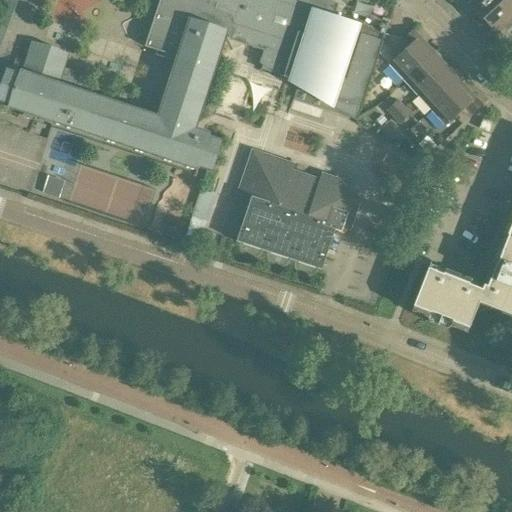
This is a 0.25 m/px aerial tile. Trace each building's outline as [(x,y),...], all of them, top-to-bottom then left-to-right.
[(260,12),(263,0),(160,0),(144,47),(177,58),(157,118),(69,88),(72,80),(60,76),(67,56),(32,44),(23,73),(20,72),(19,76),(7,71),(0,92),(0,101),(10,104),(9,108),(196,170),(197,167),(210,171),(219,142),(207,138),(208,134),(194,130),(226,33),(237,27),(247,47),(250,49),(262,13),(260,12)] [(338,4),(325,0),(263,0),(260,12),(262,13),(250,49),(263,53),(259,65),(263,68),(262,71),(279,77),(335,111),(334,115),(351,120),(357,124),(379,55),(386,34),(384,34),(382,31),(364,28),(358,26),(356,23),(338,19),(334,18),(338,4)] [(511,20),(511,18),(495,0),(473,0),(468,5),(486,25),(479,31),(489,42),(511,20)] [(511,0),(495,0),(511,18),(511,0)] [(412,30),(402,39),(386,34),(379,55),(389,64),(403,79),(433,52),(412,30)] [(417,95),(447,67),(433,52),(403,79),(417,95)] [(447,67),(417,95),(431,110),(461,83),(447,67)] [(461,83),(431,110),(445,126),(465,108),(472,115),(482,106),(461,83)] [(393,117),(403,108),(397,101),(387,110),(393,117)] [(410,115),(403,108),(393,117),(400,125),(410,115)] [(478,129),(488,132),(491,123),(482,119),(478,129)] [(336,226),(345,230),(350,231),(360,201),(346,197),(348,189),(292,170),(294,164),(251,149),(238,187),(244,188),(237,209),(246,212),(236,242),(321,271),(336,226)] [(48,177),(42,194),(58,199),(64,182),(48,177)] [(192,217),(199,219),(206,221),(215,194),(208,192),(202,189),(192,217)] [(483,286),(481,290),(468,285),(470,281),(444,271),(442,275),(428,269),(411,312),(428,318),(430,313),(452,322),(450,327),(467,333),(478,303),(511,316),(511,212),(503,234),(507,236),(496,263),(493,262),(483,286)] [(168,218),(163,234),(179,239),(184,223),(168,218)] [(183,511),(185,506),(67,473),(65,478),(45,472),(39,492),(92,506),(90,511),(183,511)]
